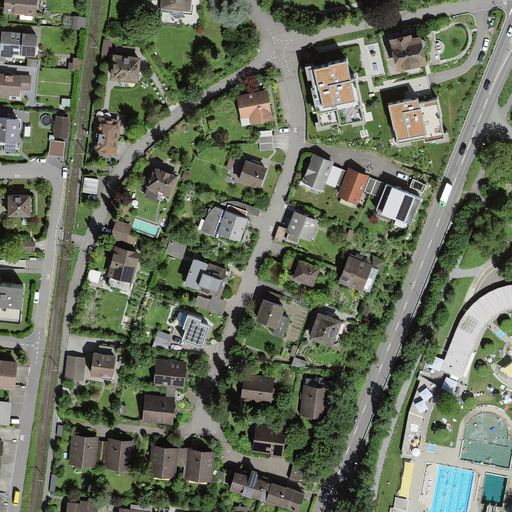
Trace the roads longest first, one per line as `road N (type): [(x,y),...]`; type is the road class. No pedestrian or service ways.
road 1 (primary): [(325,511),(511,41)]
road 2 (residential): [(278,51),(295,110),(295,145),(204,413),(205,427),(226,452),(281,470)]
road 3 (residential): [(278,51),(175,115),(125,159),(86,244),(63,341)]
road 4 (residential): [(0,172),(58,173),(38,347)]
road 5 (residential): [(475,2),(306,37),(278,51)]
road 6 (residential): [(38,347),(12,511)]
